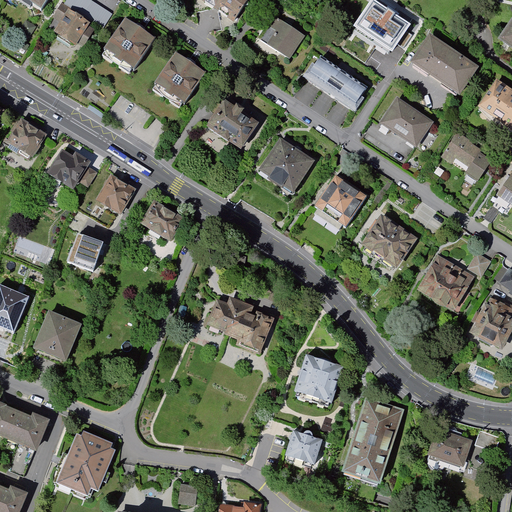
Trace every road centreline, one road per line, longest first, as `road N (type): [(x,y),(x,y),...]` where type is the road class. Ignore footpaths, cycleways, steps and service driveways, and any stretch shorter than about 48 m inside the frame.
road 1 (tertiary): [(511,418),(472,413),(417,388),(302,267),(0,76)]
road 2 (residential): [(136,0),(511,251)]
road 3 (residential): [(0,374),(126,426),(141,454),(243,473),(281,511)]
